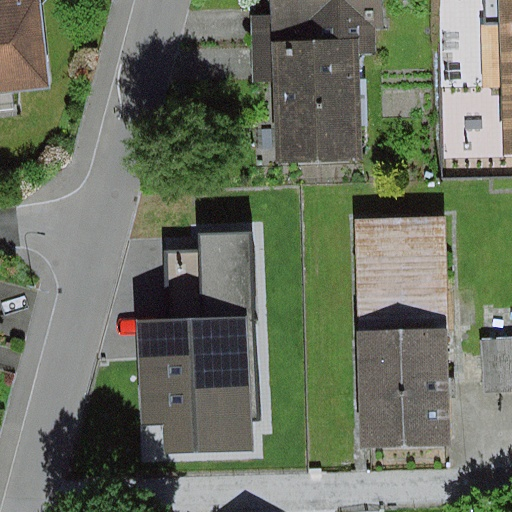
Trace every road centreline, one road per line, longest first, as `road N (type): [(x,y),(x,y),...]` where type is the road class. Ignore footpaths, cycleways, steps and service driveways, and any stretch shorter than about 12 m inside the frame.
road 1 (residential): [(29,511),(105,223)]
road 2 (residential): [(105,223),(160,0)]
